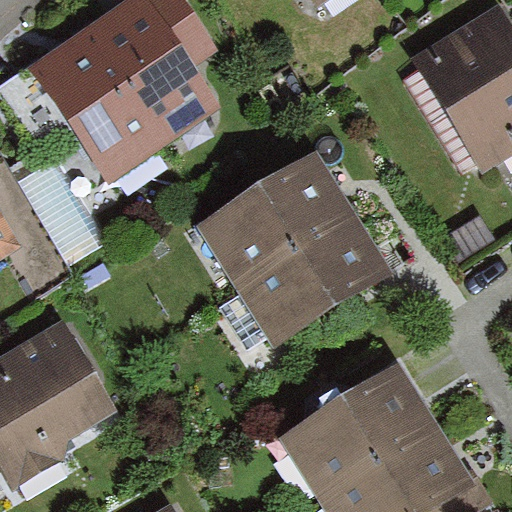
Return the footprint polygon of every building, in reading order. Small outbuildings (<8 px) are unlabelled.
[(140,0),(146,7),(118,26),(65,61),(41,77),(36,69),(0,93),(0,98),(36,151),(68,130),(109,190),(218,117),(186,70),(212,52),(176,0),(140,0)] [(306,0),(317,15),(339,0),(306,0)] [(511,39),(495,12),(416,60),(485,173),(511,156),(511,39)] [(318,158),(196,234),(274,357),(395,282),(371,243),(341,195),(318,158)] [(0,259),(12,252),(35,290),(65,273),(0,163),(0,259)] [(116,411),(62,321),(0,357),(0,476),(9,491),(67,458),(75,435),(116,411)] [(400,376),(284,447),(323,511),(442,511),(472,494),(452,462),(420,408),(400,376)]
